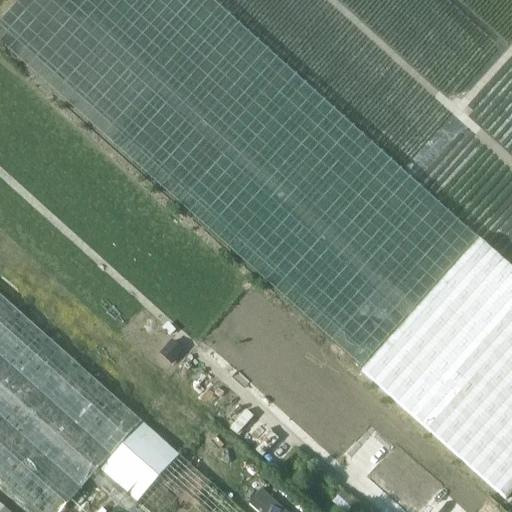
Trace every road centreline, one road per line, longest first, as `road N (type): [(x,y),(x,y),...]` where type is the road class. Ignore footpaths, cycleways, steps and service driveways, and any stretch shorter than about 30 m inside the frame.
road 1 (track): [(0,178),(375,511)]
road 2 (track): [(328,0),(511,166)]
